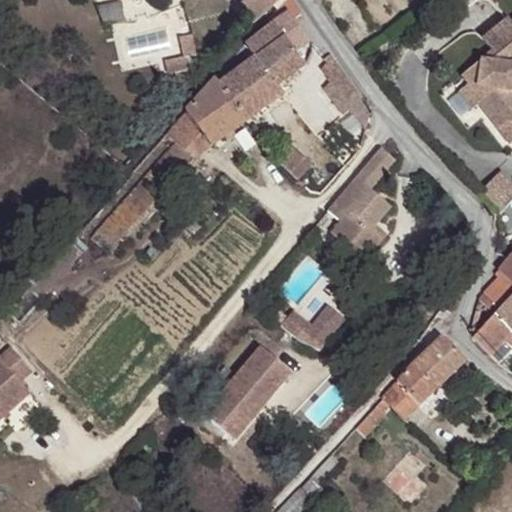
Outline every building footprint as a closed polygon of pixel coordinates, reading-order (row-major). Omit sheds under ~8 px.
[(246,0),(236,12),(252,26),(275,0),(246,0)] [(274,24),(272,24),(295,47),(305,39),(290,19),(296,15),(287,0),(284,0),(269,17),(274,24)] [(511,24),(511,25),(508,20),(483,41),(492,53),(462,78),(469,87),(460,94),(473,110),(478,105),(498,130),(507,124),(511,124),(511,24)] [(219,83),(213,80),(243,120),(280,92),(275,84),(303,67),(291,50),(295,47),(272,24),(244,45),(253,58),(219,83)] [(191,53),(186,34),(174,36),(178,56),(180,56),(191,53)] [(320,60),(323,64),(330,59),(327,55),(320,60)] [(183,70),(180,56),(178,56),(161,60),(163,73),(183,70)] [(360,130),(368,113),(330,59),(323,64),(317,68),(326,81),(345,109),(360,130)] [(243,120),(213,80),(165,133),(174,142),(193,159),(243,120)] [(345,109),(326,81),(319,86),(338,113),(345,109)] [(511,147),(511,146),(511,124),(507,124),(498,130),(511,147)] [(193,159),(174,142),(90,240),(106,255),(193,159)] [(308,157),(296,146),(294,149),(305,160),(308,157)] [(294,149),(282,161),(301,180),(316,165),(308,157),(305,160),(294,149)] [(363,241),(376,226),(375,225),(390,206),(368,188),(393,158),(382,149),(329,212),(341,221),(331,233),(353,252),(363,241)] [(511,198),(511,184),(501,174),(480,196),(498,214),(511,198)] [(205,227),(195,218),(188,225),(198,235),(205,227)] [(385,234),(376,226),(363,241),(353,252),(364,261),(385,234)] [(60,252),(29,286),(41,298),(73,264),(60,252)] [(511,260),(502,273),(511,284),(511,260)] [(509,302),(511,298),(511,284),(502,273),(498,276),(501,279),(486,293),(502,309),(509,302)] [(511,298),(509,302),(502,309),(497,314),(511,331),(511,298)] [(280,335),(297,348),(315,356),(340,325),(323,311),(306,332),(288,316),(282,323),(275,317),(268,325),(280,335)] [(476,338),(500,365),(511,353),(511,331),(497,314),(476,338)] [(410,365),(352,429),(361,438),(383,415),(380,413),(388,405),(404,419),(465,363),(442,338),(410,365)] [(4,345),(0,348),(0,410),(22,391),(12,380),(24,369),(4,345)] [(219,394),(201,415),(228,437),(244,417),(249,422),(289,374),(257,347),(234,376),(223,367),(208,385),(219,394)] [(233,441),(249,422),(244,417),(228,437),(233,441)] [(327,455),(306,477),(318,488),(340,466),(327,455)] [(294,491),(274,511),(293,511),(304,501),(294,491)]
